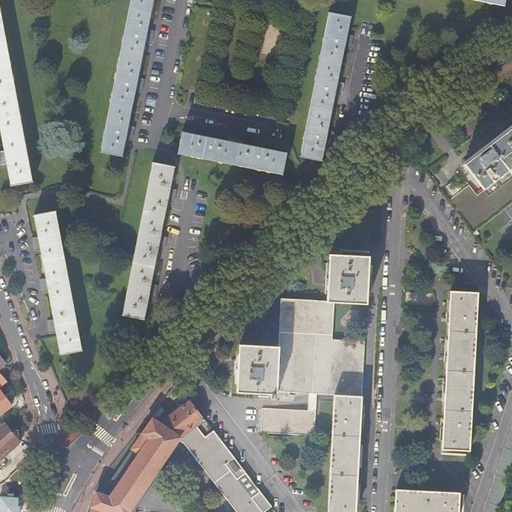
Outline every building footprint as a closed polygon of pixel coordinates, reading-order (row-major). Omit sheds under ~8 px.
[(2,0),(0,0),(0,130),(3,149),(7,168),(11,189),(17,188),(35,185),(2,0)] [(127,0),(97,153),(121,158),(126,136),(135,88),(146,29),(151,0),(127,0)] [(458,0),(508,10),(510,0),(458,0)] [(348,17),(325,13),(300,158),(323,162),(326,145),(335,92),(342,55),(348,17)] [(511,125),(463,163),(483,189),(511,166),(511,125)] [(186,134),(178,132),(173,155),(280,178),(285,154),(256,148),(208,138),(186,134)] [(174,169),(149,165),(121,317),(145,321),(147,307),(171,184),(174,169)] [(58,215),(36,217),(39,232),(57,336),(61,358),(84,355),(58,215)] [(369,260),(365,256),(328,254),(326,301),(366,303),(369,260)] [(469,450),(477,292),(449,290),(440,448),(469,450)] [(333,395),(327,511),(355,511),(361,396),(360,396),(363,349),(323,347),(325,309),(281,307),(278,346),(239,344),(236,392),(271,394),(270,398),(275,399),(275,395),(276,395),(276,392),(333,395)] [(11,404),(0,389),(0,413),(10,406),(11,404)] [(129,511),(130,511),(178,440),(183,444),(236,511),(261,511),(227,467),(235,460),(213,431),(204,437),(195,426),(204,419),(190,401),(183,406),(180,406),(176,408),(176,412),(172,415),(168,414),(165,417),(164,420),(160,424),(150,438),(142,433),(101,494),(96,492),(91,507),(92,507),(90,511),(129,511)] [(315,411),(261,408),(260,433),(314,436),(315,411)] [(0,424),(0,455),(18,439),(17,429),(11,430),(3,422),(0,424)] [(496,511),(511,467),(511,425),(510,432),(482,511),(496,511)] [(394,489),(393,511),(457,511),(458,491),(394,489)] [(0,495),(0,511),(16,511),(18,497),(0,495)]
